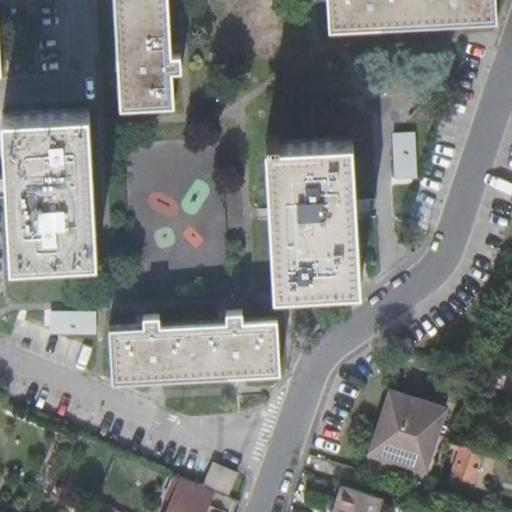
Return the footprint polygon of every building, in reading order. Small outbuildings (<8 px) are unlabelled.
[(116,0),(122,107),(175,104),(173,70),(181,69),(181,54),(172,55),(169,0),(116,0)] [(329,0),(331,29),(497,21),(495,0),(329,0)] [(89,109),(4,113),(12,260),(97,256),(89,109)] [(419,172),(417,129),(396,130),(397,173),(419,172)] [(267,148),(266,148),(284,293),(369,283),(350,138),(279,147),(278,141),(267,142),(267,148)] [(99,329),(99,306),(52,307),(53,329),(99,329)] [(145,326),(111,328),(114,380),(280,371),(277,319),(243,321),(242,312),(228,312),(228,322),(160,325),(159,316),(145,316),(145,326)] [(481,375),(476,390),(487,393),(492,379),(481,375)] [(448,409),(390,390),(370,451),(428,470),(448,409)] [(370,451),(368,456),(426,475),(428,470),(370,451)] [(459,472),(457,478),(467,481),(474,461),(479,462),(480,457),(465,452),(459,472)] [(226,494),(235,473),(211,463),(203,484),(226,494)] [(450,476),(457,478),(459,472),(452,470),(450,476)] [(170,503),(179,481),(172,478),(162,500),(170,503)] [(179,480),(179,481),(170,503),(166,511),(203,511),(211,494),(179,480)] [(339,511),(344,511),(353,488),(343,485),(336,507),(341,508),(339,511)] [(353,488),(344,511),(350,511),(357,490),(353,488)] [(377,511),(382,497),(357,490),(350,511),(377,511)] [(58,497),(50,494),(47,502),(55,505),(58,497)] [(95,499),(91,511),(94,511),(118,511),(111,509),(113,507),(95,499)]
